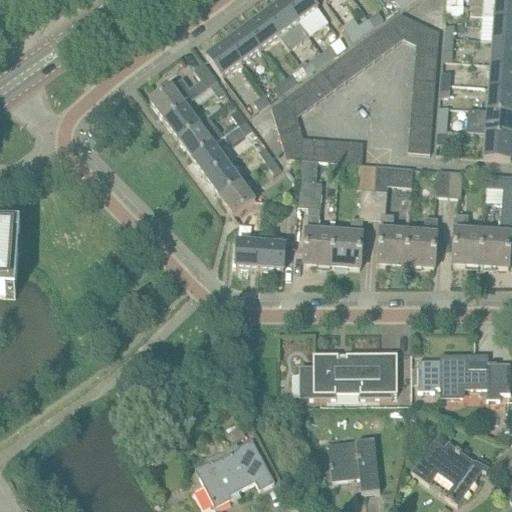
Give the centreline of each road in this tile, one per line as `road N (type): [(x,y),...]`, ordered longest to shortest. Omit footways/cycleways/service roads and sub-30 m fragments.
road 1 (residential): [(511,315),(227,312),(74,166),(62,138)]
road 2 (residential): [(62,138),(74,110),(220,0)]
road 3 (tertiary): [(12,83),(131,0)]
